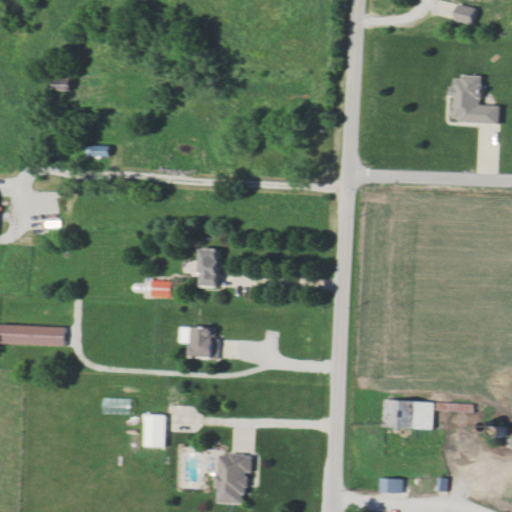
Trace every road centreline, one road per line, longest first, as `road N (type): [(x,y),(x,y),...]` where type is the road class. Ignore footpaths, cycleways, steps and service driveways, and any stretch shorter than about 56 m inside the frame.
road 1 (residential): [(361,0),(333,511)]
road 2 (residential): [(350,173),(511,179)]
